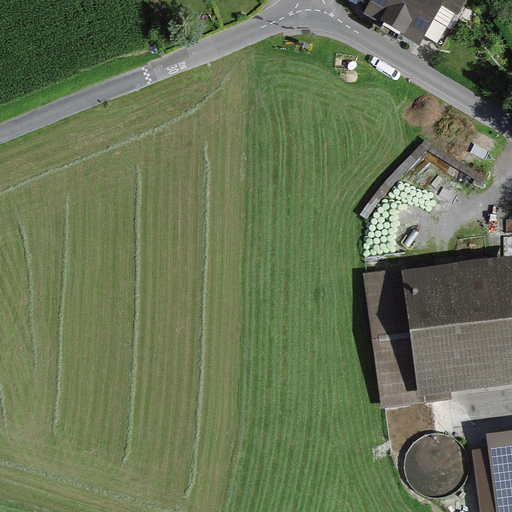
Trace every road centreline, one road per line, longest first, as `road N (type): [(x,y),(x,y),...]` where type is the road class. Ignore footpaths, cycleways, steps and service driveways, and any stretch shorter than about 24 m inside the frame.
road 1 (residential): [(0,133),(263,26),(306,0)]
road 2 (residential): [(511,125),(306,0)]
